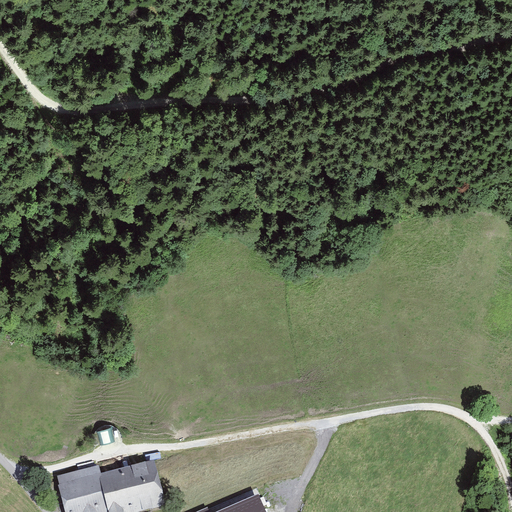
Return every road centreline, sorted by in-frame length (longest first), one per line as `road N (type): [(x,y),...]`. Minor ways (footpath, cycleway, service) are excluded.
road 1 (track): [(511,39),(398,57),(268,99),(66,112),(47,105),(0,45)]
road 2 (track): [(475,423),(419,407),(15,476)]
